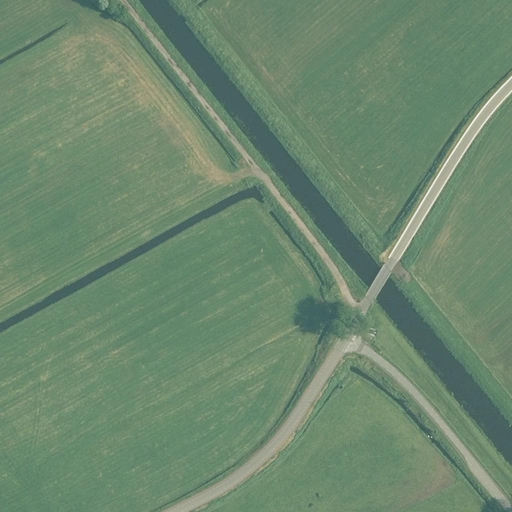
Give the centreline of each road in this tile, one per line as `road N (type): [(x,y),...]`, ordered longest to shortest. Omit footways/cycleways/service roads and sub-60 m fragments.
road 1 (unclassified): [(358,314),(315,241),(123,0)]
road 2 (tertiary): [(358,314),(483,114),(511,83)]
road 3 (tertiary): [(178,511),(267,454),(346,343)]
road 4 (unclassified): [(511,500),(402,379),(346,343)]
